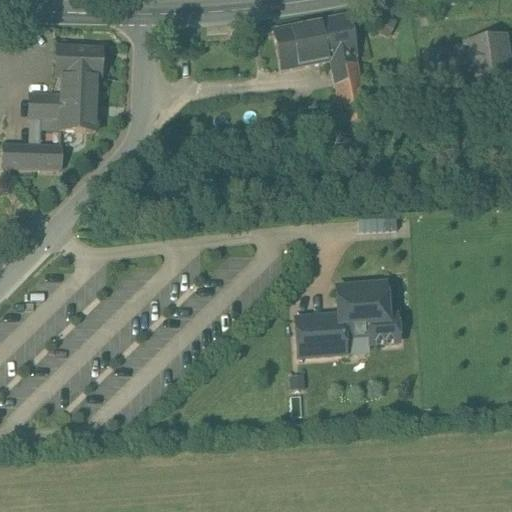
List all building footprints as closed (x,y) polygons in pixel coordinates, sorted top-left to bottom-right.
[(346,19),(274,34),(282,73),(329,63),(354,58),(346,19)] [(511,90),(504,40),(464,47),(465,51),(429,57),(434,88),(470,82),(475,114),(511,107),(511,90)] [(99,54),(56,52),(55,80),(61,80),(61,99),(60,123),(59,134),(94,135),(96,81),(98,81),(99,54)] [(367,122),(354,58),(329,63),(342,127),(367,122)] [(61,99),(30,98),(29,122),(60,123),(61,99)] [(406,106),(380,109),(382,125),(408,122),(406,106)] [(312,107),(297,109),(301,145),(317,143),(312,107)] [(60,150),(3,149),(3,170),(59,174),(60,150)] [(364,290),(364,289),(351,290),(352,291),(336,292),(338,321),(322,322),(324,341),(369,338),(370,347),(396,345),(394,321),(385,321),(383,289),(364,290)]
